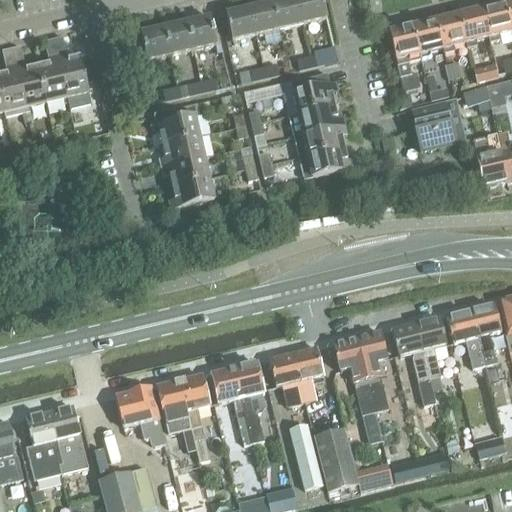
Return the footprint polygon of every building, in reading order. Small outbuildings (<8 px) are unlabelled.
[(279,33),(303,27),(296,0),(295,0),(273,5),(279,33)] [(321,0),(296,0),(303,27),(327,22),(321,0)] [(273,5),(249,11),(256,38),(279,33),(273,5)] [(511,35),(511,32),(505,6),(482,11),(490,46),(500,43),(499,38),(511,34),(511,35)] [(232,44),(256,38),(249,11),(225,16),(232,44)] [(488,40),(490,46),(482,11),(459,17),(467,51),(477,49),(476,43),(488,40)] [(467,51),(459,17),(436,23),(444,57),(454,54),(453,49),(465,46),(467,51)] [(210,20),(187,25),(193,54),(217,48),(210,20)] [(442,52),(443,57),(444,57),(436,23),(412,29),(421,63),(431,60),(430,55),(442,52)] [(170,59),(193,54),(187,25),(163,31),(170,59)] [(409,65),(421,63),(412,29),(389,34),(396,64),(397,64),(398,68),(400,80),(402,80),(405,94),(419,90),(415,77),(412,78),(409,65)] [(146,65),(170,59),(163,31),(140,36),(146,65)] [(62,39),(53,42),(66,101),(67,101),(68,105),(70,112),(91,108),(88,96),(86,85),(82,68),(80,59),(67,62),(62,39)] [(49,65),(37,68),(45,106),(63,102),(64,106),(68,105),(67,101),(66,101),(53,42),(44,44),(49,65)] [(20,49),(11,51),(26,116),(30,115),(28,110),(45,106),(37,68),(25,71),(20,49)] [(318,58),(310,59),(313,70),(337,65),(333,50),(317,54),(318,58)] [(7,75),(0,76),(0,100),(3,116),(5,121),(22,116),(26,116),(11,51),(2,53),(7,75)] [(299,73),(313,70),(310,59),(297,63),(299,73)] [(511,74),(511,61),(501,65),(504,76),(511,74)] [(93,65),(82,68),(86,85),(96,83),(93,65)] [(456,66),(447,69),(451,83),(459,80),(456,66)] [(276,67),(263,70),(265,82),(279,79),(276,67)] [(477,86),(488,84),(499,81),(498,79),(495,67),(473,73),(477,86)] [(252,85),(265,82),(263,70),(250,73),(252,85)] [(289,86),(280,88),(287,119),(289,119),(334,108),(331,95),(336,94),(335,87),(330,88),(327,77),(289,86)] [(214,82),(200,85),(203,96),(216,93),(214,82)] [(203,96),(200,85),(186,88),(189,99),(203,96)] [(500,86),(485,90),(487,97),(488,101),(503,98),(500,86)] [(463,97),(462,97),(463,99),(466,111),(477,107),(489,104),(488,101),(487,97),(485,90),(463,97)] [(165,105),(180,101),(177,91),(163,94),(165,105)] [(446,91),(429,95),(431,104),(448,100),(446,91)] [(405,99),(397,100),(400,112),(412,109),(410,101),(405,99)] [(433,108),(413,113),(418,133),(416,134),(421,154),(443,149),(456,146),(465,144),(466,144),(459,117),(456,103),(433,108)] [(489,104),(477,107),(479,115),(490,112),(489,104)] [(156,127),(152,128),(154,136),(159,135),(162,148),(199,139),(195,122),(194,118),(198,117),(195,107),(179,111),(181,121),(176,123),(174,112),(154,117),(156,127)] [(338,122),(334,108),(289,119),(294,140),(344,128),(343,121),(338,122)] [(476,161),(475,161),(483,191),(487,190),(489,191),(494,190),(496,188),(507,185),(500,155),(499,150),(496,137),(490,112),(479,115),(484,140),(487,153),(490,152),(491,157),(476,161)] [(248,116),(251,128),(261,125),(258,114),(248,116)] [(233,120),(236,131),(245,129),(243,117),(233,120)] [(263,137),(261,125),(251,128),(254,139),(263,137)] [(346,136),(344,128),(294,140),(298,160),(344,149),(341,137),(346,136)] [(245,129),(236,131),(220,135),(223,144),(238,140),(238,143),(248,141),(245,129)] [(507,134),(496,137),(499,150),(500,155),(507,185),(511,184),(511,152),(509,153),(507,148),(510,147),(507,134)] [(160,162),(162,170),(204,161),(199,139),(162,148),(165,161),(160,162)] [(18,147),(13,149),(15,158),(24,156),(23,150),(18,147)] [(348,164),(344,149),(298,160),(304,183),(354,171),(352,163),(348,164)] [(258,158),(261,170),(271,167),(268,156),(258,158)] [(243,162),(245,173),(255,171),(252,159),(243,162)] [(168,177),(172,191),(209,182),(204,161),(162,170),(164,178),(168,177)] [(273,179),(271,167),(261,170),(263,181),(273,179)] [(258,182),(255,171),(245,173),(248,185),(258,182)] [(403,171),(389,173),(391,185),(393,196),(418,191),(415,179),(405,181),(403,171)] [(214,204),(209,182),(172,191),(175,204),(170,205),(172,213),(214,204)] [(511,302),(500,305),(507,335),(505,336),(509,355),(511,353),(511,302)] [(494,307),(470,313),(485,371),(497,368),(490,338),(501,336),(494,307)] [(473,374),(485,371),(470,313),(446,319),(453,347),(467,344),(468,348),(466,348),(473,374)] [(439,320),(415,326),(435,407),(437,407),(431,383),(440,380),(433,352),(446,349),(439,320)] [(425,410),(435,407),(415,326),(392,332),(399,361),(412,358),(425,410)] [(380,335),(356,341),(375,416),(388,413),(377,367),(387,364),(380,335)] [(333,347),(340,376),(350,373),(369,448),(382,445),(375,416),(356,341),(333,347)] [(316,351),(293,357),(305,405),(313,403),(308,383),(323,379),(316,351)] [(293,357),(269,363),(276,391),(281,390),(286,410),(305,405),(293,357)] [(257,366),(234,371),(252,448),(264,445),(257,417),(261,416),(266,411),(263,397),(264,396),(257,366)] [(244,450),(252,448),(234,371),(211,377),(219,408),(233,404),(244,450)] [(202,379),(179,384),(196,453),(199,466),(209,463),(201,429),(197,412),(209,409),(202,379)] [(182,435),(187,455),(196,453),(179,384),(156,390),(163,420),(167,439),(182,435)] [(164,448),(150,391),(115,399),(123,431),(139,427),(143,443),(149,441),(150,448),(154,450),(164,448)] [(60,468),(62,478),(89,471),(82,444),(81,444),(79,438),(80,438),(73,409),(49,415),(63,468),(60,468)] [(49,415),(26,421),(33,450),(26,452),(34,485),(62,478),(60,468),(63,468),(49,415)] [(8,426),(0,427),(0,488),(23,484),(17,459),(16,460),(13,448),(8,426)] [(305,495),(322,491),(307,429),(290,433),(305,495)] [(327,496),(359,488),(345,433),(314,441),(327,496)] [(475,447),(479,463),(506,456),(502,441),(475,447)] [(445,456),(421,462),(425,479),(449,473),(445,456)] [(421,462),(391,470),(395,487),(425,479),(421,462)] [(157,511),(148,472),(130,476),(138,511),(157,511)] [(392,488),(389,473),(358,481),(361,495),(392,488)] [(99,484),(105,511),(138,511),(130,476),(99,484)] [(31,495),(33,507),(45,504),(42,492),(31,495)] [(293,495),(267,501),(269,511),(293,511),(297,511),(293,495)]
